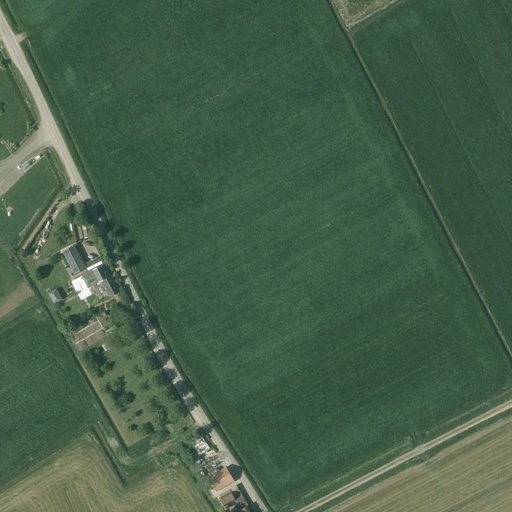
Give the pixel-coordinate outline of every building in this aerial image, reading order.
[(74,275),(86,269),(75,246),(63,252),(74,275)] [(105,265),(94,271),(81,277),(88,289),(102,282),(110,297),(119,292),(105,265)] [(56,304),(64,299),(58,288),(50,293),(56,304)] [(191,443),(199,456),(210,449),(202,436),(191,443)] [(209,479),(216,492),(234,482),(226,469),(209,479)] [(252,511),(237,486),(230,490),(218,497),(226,511),(238,503),(242,511),(252,511)]
